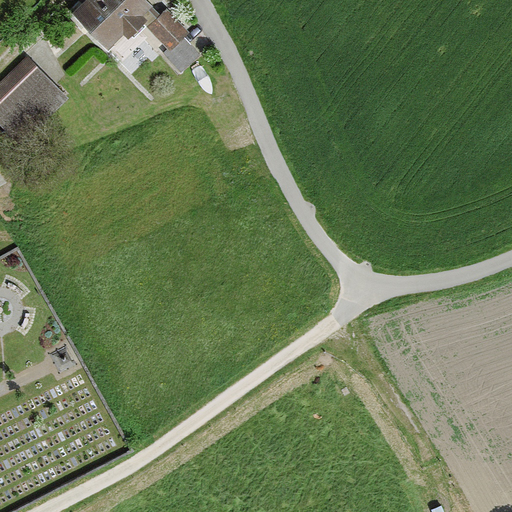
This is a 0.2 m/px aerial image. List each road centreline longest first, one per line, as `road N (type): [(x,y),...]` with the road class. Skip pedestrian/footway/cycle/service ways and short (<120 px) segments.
road 1 (unclassified): [(200,0),(303,214),(336,259),(368,282),(417,283),(511,258)]
road 2 (track): [(368,282),(349,312),(137,461),(44,511)]
road 3 (track): [(329,326),(377,373),(425,457)]
